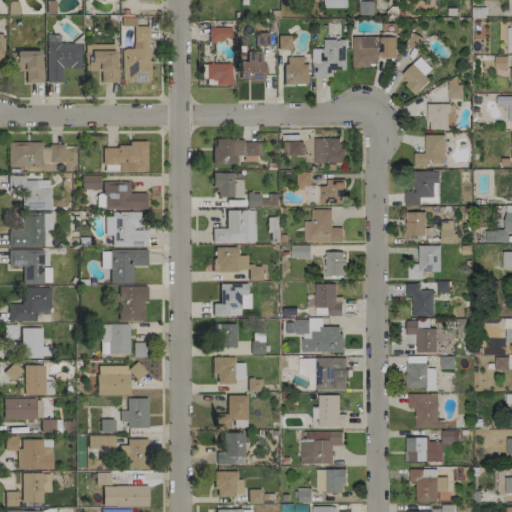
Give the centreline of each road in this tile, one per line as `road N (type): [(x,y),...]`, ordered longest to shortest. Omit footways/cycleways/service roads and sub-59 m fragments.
road 1 (residential): [(178,0),(181,511)]
road 2 (residential): [(373,109),(374,511)]
road 3 (residential): [(0,115),(373,109)]
